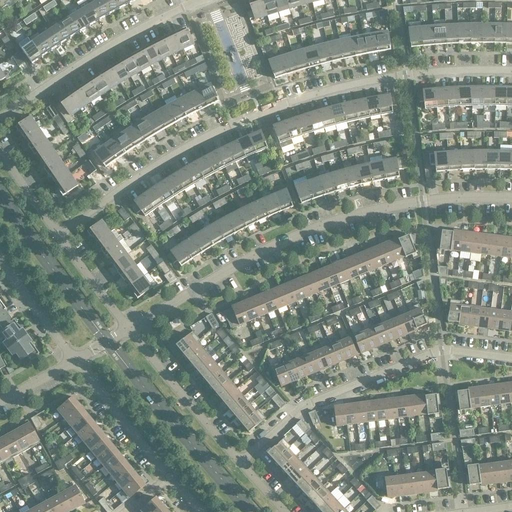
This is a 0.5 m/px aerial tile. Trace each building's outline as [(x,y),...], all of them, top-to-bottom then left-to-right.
[(0,0),(0,9),(0,10),(7,5),(5,4),(10,0),(0,0)] [(57,5),(54,0),(49,4),(52,9),(57,5)] [(110,16),(101,0),(98,0),(90,4),(100,21),(100,20),(109,15),(110,16)] [(120,10),(114,0),(101,0),(110,16),(110,15),(109,14),(119,9),(120,10)] [(130,5),(127,0),(114,0),(120,10),(119,9),(129,4),(130,5)] [(267,16),(261,0),(256,0),(249,2),(252,11),(247,13),(249,19),(255,18),(255,20),(267,16)] [(278,12),(274,0),(261,0),(267,16),(278,12)] [(289,9),(286,0),(274,0),(278,12),(289,9)] [(301,5),(299,0),(286,0),(289,9),(301,5)] [(52,9),(49,4),(43,7),(46,12),(52,9)] [(100,21),(90,4),(80,10),(90,27),(90,26),(99,20),(100,21)] [(26,14),(32,10),(29,6),(23,9),(26,14)] [(90,27),(80,10),(70,16),(80,33),(81,33),(80,32),(89,26),(90,27)] [(37,18),(34,13),(29,17),(32,22),(37,18)] [(80,33),(70,16),(60,23),(71,39),(70,38),(79,32),(80,33)] [(32,22),(29,17),(23,21),(26,25),(32,22)] [(71,39),(60,23),(51,29),(61,45),(62,45),(61,44),(70,38),(71,39)] [(22,29),(19,24),(13,28),(16,32),(22,29)] [(459,43),(458,25),(446,26),(447,44),(459,43)] [(470,43),(470,25),(458,25),(459,43),(470,43)] [(482,43),(482,25),(470,25),(470,43),(482,43)] [(494,25),(482,25),(482,43),(494,43),(494,25)] [(507,25),(494,25),(494,43),(506,43),(507,25)] [(447,44),(446,26),(434,27),(435,45),(447,44)] [(435,45),(434,27),(421,28),(423,46),(435,45)] [(186,28),(175,33),(183,49),(194,44),(193,42),(197,41),(194,34),(190,36),(186,28)] [(423,46),(421,28),(409,29),(411,47),(423,46)] [(61,45),(51,29),(41,36),(52,52),(52,51),(51,50),(60,44),(61,45)] [(388,32),(375,34),(378,52),(391,50),(388,32)] [(183,49),(175,33),(164,38),(172,54),(183,49)] [(378,52),(375,34),(363,36),(367,54),(378,52)] [(10,42),(7,36),(2,40),(5,45),(10,42)] [(52,52),(41,36),(31,42),(42,58),(43,58),(42,57),(51,51),(52,52)] [(367,54),(363,36),(351,38),(355,56),(367,54)] [(19,46),(22,49),(32,64),(42,57),(42,58),(31,42),(28,37),(19,44),(19,46)] [(172,54),(164,38),(153,44),(161,60),(172,54)] [(355,56),(351,38),(340,41),(344,59),(355,56)] [(344,59),(340,41),(328,44),(332,61),(344,59)] [(14,47),(10,42),(5,45),(9,50),(14,47)] [(161,60),(153,44),(142,49),(151,65),(161,60)] [(332,61),(328,44),(316,47),(321,64),(332,61)] [(321,64),(316,47),(304,50),(309,68),(321,64)] [(151,65),(142,49),(132,55),(141,71),(151,65)] [(309,68),(304,50),(292,54),(298,71),(309,68)] [(24,63),(18,53),(13,57),(19,67),(24,63)] [(298,71),(292,54),(281,57),(286,75),(298,71)] [(141,71),(132,55),(121,61),(130,77),(141,71)] [(286,75),(281,57),(269,61),(270,63),(267,64),(270,71),(272,70),(275,78),(286,75)] [(130,77),(121,61),(111,68),(120,83),(130,77)] [(120,83),(111,68),(100,74),(110,89),(120,83)] [(110,89),(100,74),(90,80),(100,96),(110,89)] [(100,96),(90,80),(80,87),(90,102),(100,96)] [(143,85),(137,89),(140,93),(146,90),(143,85)] [(211,85),(199,90),(207,106),(218,101),(215,93),(217,92),(214,85),(212,86),(211,85)] [(90,102),(80,87),(70,94),(80,109),(90,102)] [(472,106),(471,87),(459,88),(460,106),(472,106)] [(483,106),(483,87),(471,87),(472,106),(483,106)] [(495,87),(483,87),(483,106),(495,106),(495,87)] [(507,88),(495,87),(495,106),(507,106),(507,88)] [(448,107),(447,88),(435,89),(437,108),(448,107)] [(460,106),(459,88),(447,88),(448,107),(460,106)] [(140,93),(137,89),(132,92),(134,97),(140,93)] [(437,108),(435,89),(418,91),(419,104),(420,104),(420,102),(424,101),(425,109),(437,108)] [(154,95),(151,90),(145,94),(148,98),(154,95)] [(207,106),(199,90),(188,95),(197,112),(207,106)] [(80,109),(70,94),(60,101),(61,103),(56,107),(68,124),(74,120),(71,116),(80,109)] [(148,98),(145,94),(140,97),(142,102),(148,98)] [(395,94),(378,97),(381,115),(393,113),(392,106),(396,105),(396,107),(397,107),(395,94)] [(197,112),(188,95),(178,101),(186,117),(197,112)] [(123,97),(117,101),(120,105),(126,102),(123,97)] [(381,115),(378,97),(366,99),(370,118),(381,115)] [(370,118),(366,99),(354,102),(358,120),(370,118)] [(120,105),(117,101),(112,104),(115,109),(120,105)] [(186,117),(178,101),(167,107),(176,123),(186,117)] [(358,120),(354,102),(342,105),(347,123),(358,120)] [(132,108),(129,103),(124,107),(127,111),(132,108)] [(58,115),(51,105),(47,109),(53,118),(58,115)] [(347,123),(342,105),(331,108),(335,126),(347,123)] [(127,111),(124,107),(118,110),(121,115),(127,111)] [(176,123),(167,107),(156,113),(165,128),(176,123)] [(335,126),(331,108),(319,111),(324,129),(335,126)] [(103,110),(98,113),(101,118),(106,114),(103,110)] [(324,129),(319,111),(308,114),(313,132),(324,129)] [(101,118),(98,113),(92,117),(96,122),(101,118)] [(165,128),(156,113),(146,119),(155,134),(165,128)] [(313,132),(308,114),(296,118),(302,136),(313,132)] [(20,132),(25,138),(37,129),(33,123),(34,122),(31,117),(15,127),(19,132),(20,132)] [(111,121),(108,117),(103,120),(106,125),(111,121)] [(302,136),(296,118),(285,122),(291,139),(302,136)] [(155,134),(146,119),(135,125),(145,141),(155,134)] [(106,125),(103,120),(97,124),(100,129),(106,125)] [(66,126),(62,121),(57,124),(61,130),(66,126)] [(293,144),(291,139),(285,122),(273,126),(281,148),(293,144)] [(145,141),(135,125),(125,132),(135,147),(145,141)] [(70,132),(66,126),(61,130),(65,135),(70,132)] [(42,136),(37,129),(25,138),(29,145),(28,145),(31,150),(47,140),(43,135),(42,136)] [(261,131),(249,136),(257,153),(268,148),(261,131)] [(135,147),(125,132),(115,138),(125,153),(135,147)] [(257,153),(249,136),(238,141),(246,158),(257,153)] [(125,153),(115,138),(105,145),(115,160),(125,153)] [(50,145),(47,140),(31,150),(35,155),(36,154),(40,161),(53,152),(49,146),(50,145)] [(92,148),(87,152),(99,170),(104,166),(105,167),(115,160),(105,145),(102,141),(92,148)] [(246,158),(238,141),(227,146),(235,163),(246,158)] [(82,149),(78,144),(73,147),(77,152),(82,149)] [(235,163),(227,146),(217,151),(225,168),(235,163)] [(85,154),(82,149),(77,152),(80,158),(85,154)] [(225,168),(217,151),(206,157),(214,173),(225,168)] [(474,170),(474,151),(461,152),(462,170),(474,170)] [(487,170),(487,151),(474,151),(474,170),(487,170)] [(500,151),(487,151),(487,170),(499,170),(500,151)] [(511,151),(500,151),(499,170),(511,170),(511,151)] [(57,159),(53,152),(40,161),(45,167),(44,168),(47,173),(62,163),(59,158),(57,159)] [(449,171),(448,152),(429,154),(430,167),(431,167),(431,165),(435,164),(436,172),(449,171)] [(462,170),(461,152),(448,152),(449,171),(462,170)] [(214,173),(206,157),(195,163),(204,179),(214,173)] [(401,158),(383,161),(386,179),(399,177),(398,169),(402,168),(403,171),(404,171),(401,158)] [(96,170),(89,161),(84,164),(91,174),(96,170)] [(386,179),(383,161),(370,164),(374,182),(386,179)] [(66,167),(62,163),(47,173),(50,178),(51,177),(56,184),(69,175),(64,168),(66,167)] [(204,179),(195,163),(185,168),(194,184),(204,179)] [(374,182),(370,164),(357,167),(362,185),(374,182)] [(269,166),(263,168),(266,174),(271,171),(269,166)] [(362,185),(357,167),(345,170),(350,188),(362,185)] [(194,184),(185,168),(174,175),(184,190),(194,184)] [(266,174),(263,168),(257,171),(260,176),(266,174)] [(350,188),(345,170),(332,174),(338,191),(350,188)] [(338,191),(332,174),(320,178),(326,195),(338,191)] [(73,181),(69,175),(56,184),(60,190),(59,191),(63,196),(78,186),(74,180),(73,181)] [(184,190),(174,175),(164,181),(174,197),(184,190)] [(248,175),(242,178),(245,183),(251,180),(248,175)] [(275,180),(272,175),(267,177),(269,183),(275,180)] [(269,183),(267,177),(261,180),(263,185),(269,183)] [(245,183),(242,178),(237,180),(239,186),(245,183)] [(326,195),(320,178),(307,182),(314,199),(326,195)] [(174,197),(164,181),(154,187),(164,203),(174,197)] [(314,199),(307,182),(295,186),(301,204),(314,199)] [(228,185),(222,188),(225,193),(231,190),(228,185)] [(250,191),(248,186),(242,188),(245,194),(250,191)] [(164,203),(154,187),(144,194),(155,209),(164,203)] [(225,193),(222,188),(216,191),(219,196),(225,193)] [(245,194),(242,188),(236,191),(239,197),(245,194)] [(287,190),(274,195),(281,212),(293,207),(287,190)] [(155,209),(144,194),(130,204),(138,215),(137,213),(140,210),(145,216),(155,209)] [(208,195),(202,199),(205,204),(211,201),(208,195)] [(281,212),(274,195),(262,200),(270,217),(281,212)] [(227,203),(224,198),(218,201),(221,206),(227,203)] [(205,204),(202,199),(197,202),(200,207),(205,204)] [(270,217),(262,200),(250,205),(258,222),(270,217)] [(221,206),(218,201),(212,204),(215,209),(221,206)] [(258,222),(250,205),(238,211),(247,228),(258,222)] [(188,207),(183,210),(186,216),(192,212),(188,207)] [(130,217),(123,208),(118,211),(125,221),(130,217)] [(186,216),(183,210),(178,214),(181,219),(186,216)] [(203,216),(200,211),(194,215),(198,220),(203,216)] [(247,228),(238,211),(227,217),(236,233),(247,228)] [(198,220),(194,215),(189,218),(192,223),(198,220)] [(236,233),(227,217),(215,223),(224,239),(236,233)] [(170,219),(164,223),(168,228),(173,224),(170,219)] [(92,236),(97,242),(109,233),(104,227),(106,226),(102,221),(87,232),(91,237),(92,236)] [(138,228),(135,223),(130,227),(134,232),(138,228)] [(168,228),(164,223),(159,227),(162,232),(168,228)] [(224,239),(215,223),(204,230),(213,246),(224,239)] [(180,231),(177,226),(172,229),(175,234),(180,231)] [(142,233),(138,228),(134,232),(137,237),(142,233)] [(114,229),(109,233),(97,242),(101,249),(100,249),(104,254),(119,243),(124,239),(120,235),(119,236),(114,229)] [(175,234),(172,229),(166,233),(169,238),(175,234)] [(213,246),(204,230),(193,237),(203,253),(213,246)] [(438,241),(441,241),(439,250),(450,252),(452,232),(440,230),(438,241)] [(463,233),(452,232),(450,252),(451,252),(451,251),(460,252),(463,233)] [(473,235),(463,233),(460,252),(470,253),(473,235)] [(411,234),(409,235),(399,239),(406,257),(416,253),(413,245),(415,244),(411,234)] [(483,236),(473,235),(470,253),(480,255),(483,236)] [(493,237),(483,236),(480,255),(491,256),(493,237)] [(203,253),(193,237),(182,244),(192,259),(203,253)] [(503,239),(493,237),(491,256),(501,257),(503,239)] [(406,257),(399,239),(389,243),(397,260),(405,257),(406,258),(406,257)] [(511,250),(511,239),(503,239),(501,257),(511,258),(511,250)] [(122,248),(119,243),(104,254),(108,259),(109,258),(113,264),(126,255),(121,249),(122,248)] [(397,260),(389,243),(380,247),(387,264),(397,260)] [(192,259),(182,244),(166,255),(174,265),(175,265),(173,263),(177,260),(181,267),(192,259)] [(155,250),(151,245),(146,249),(150,254),(155,250)] [(387,264),(380,247),(371,251),(378,268),(387,264)] [(159,256),(155,250),(150,254),(154,259),(159,256)] [(378,268),(371,251),(361,255),(368,272),(378,268)] [(131,261),(126,255),(113,264),(118,271),(117,272),(121,276),(135,265),(132,260),(131,261)] [(368,272),(361,255),(352,259),(359,276),(368,272)] [(359,276),(352,259),(342,263),(349,280),(359,276)] [(171,271),(163,261),(159,265),(166,275),(171,271)] [(349,280),(342,263),(333,267),(340,284),(349,280)] [(139,270),(135,265),(121,276),(124,281),(125,280),(130,287),(142,277),(138,271),(139,270)] [(340,284),(333,267),(323,271),(330,288),(340,284)] [(330,288),(323,271),(314,274),(317,283),(312,285),(315,294),(316,294),(315,292),(319,290),(320,292),(330,288)] [(317,283),(314,274),(313,275),(313,276),(309,277),(309,276),(299,281),(306,298),(315,294),(312,285),(317,283)] [(147,283),(142,277),(130,287),(135,293),(134,294),(137,299),(152,288),(148,283),(147,283)] [(306,298),(299,281),(289,285),(296,302),(306,298)] [(296,302),(289,285),(280,289),(287,306),(296,302)] [(287,306),(280,289),(270,292),(277,310),(287,306)] [(277,310),(270,292),(261,296),(268,314),(277,310)] [(268,314),(261,296),(251,300),(258,318),(268,314)] [(0,321),(9,315),(5,309),(6,309),(0,300),(0,321)] [(258,318),(251,300),(242,304),(249,321),(258,318)] [(448,322),(458,323),(461,301),(450,300),(448,322)] [(462,301),(461,301),(458,323),(468,324),(471,307),(461,306),(462,301)] [(249,321),(242,304),(224,312),(231,329),(249,321)] [(419,304),(409,308),(417,329),(427,325),(419,304)] [(340,311),(337,305),(331,308),(333,313),(340,311)] [(471,305),(471,307),(468,324),(478,326),(481,308),(481,306),(471,305)] [(417,329),(409,308),(408,308),(409,311),(400,315),(408,333),(417,329)] [(491,309),(481,308),(478,326),(489,327),(491,309)] [(501,311),(491,309),(489,327),(499,328),(501,311)] [(510,312),(501,311),(499,328),(509,330),(511,310),(510,312)] [(319,312),(313,315),(315,321),(322,318),(319,312)] [(218,325),(212,314),(206,317),(213,328),(218,325)] [(13,320),(9,315),(0,321),(0,325),(4,331),(2,333),(7,340),(4,343),(8,349),(23,338),(20,333),(23,331),(14,319),(13,320)] [(408,333),(400,315),(391,318),(398,336),(408,333)] [(398,336),(391,318),(390,319),(391,320),(383,324),(382,322),(381,322),(389,340),(398,336)] [(179,325),(177,320),(170,323),(173,328),(179,325)] [(389,340),(381,322),(372,326),(379,344),(389,340)] [(379,344),(372,326),(363,330),(370,348),(379,344)] [(224,332),(221,328),(216,332),(219,336),(224,332)] [(370,348),(363,330),(353,334),(360,352),(370,348)] [(176,345),(183,354),(200,339),(193,331),(176,345)] [(228,336),(224,332),(219,336),(223,340),(228,336)] [(357,354),(349,336),(339,340),(347,358),(357,354)] [(27,343),(23,338),(8,349),(13,355),(16,353),(22,360),(29,354),(32,358),(37,354),(37,355),(39,353),(30,341),(27,343)] [(200,340),(200,339),(183,354),(189,361),(204,349),(198,342),(200,340)] [(259,344),(256,339),(250,341),(252,347),(259,344)] [(347,358),(339,340),(330,344),(337,362),(347,358)] [(237,348),(234,344),(229,348),(232,352),(237,348)] [(337,362),(330,344),(329,344),(330,345),(321,349),(328,365),(337,362)] [(241,352),(237,348),(232,352),(236,356),(241,352)] [(211,357),(204,349),(189,361),(196,369),(211,357)] [(328,365),(321,349),(312,353),(319,369),(328,365)] [(319,369),(312,353),(302,357),(309,373),(319,369)] [(217,365),(211,357),(196,369),(202,377),(217,365)] [(309,373),(302,357),(294,361),(293,359),(292,359),(300,377),(309,373)] [(300,377),(292,359),(283,363),(290,381),(300,377)] [(250,364),(247,360),(242,364),(246,368),(250,364)] [(290,381),(283,363),(282,363),(283,365),(272,370),(275,378),(277,377),(280,385),(290,381)] [(254,368),(250,364),(246,368),(249,372),(254,368)] [(224,372),(217,365),(202,377),(209,385),(224,372)] [(230,380),(224,372),(209,385),(216,393),(230,380)] [(264,379),(260,375),(255,379),(259,383),(264,379)] [(267,383),(264,379),(259,383),(262,388),(267,383)] [(237,388),(230,380),(216,393),(222,401),(237,388)] [(510,403),(508,385),(498,386),(500,405),(510,403)] [(500,405),(498,386),(488,388),(490,406),(500,405)] [(274,391),(270,387),(265,391),(269,395),(274,391)] [(244,396),(237,388),(222,401),(229,409),(244,396)] [(490,406),(488,388),(478,389),(480,407),(490,406)] [(480,407),(478,389),(468,390),(470,410),(471,410),(471,409),(480,407)] [(470,410),(468,390),(455,392),(456,403),(458,402),(460,411),(470,410)] [(439,394),(436,394),(426,396),(428,415),(439,414),(438,405),(440,405),(439,394)] [(285,404),(277,395),(272,399),(280,408),(285,404)] [(250,404),(244,396),(229,409),(235,416),(250,404)] [(428,415),(426,396),(416,397),(418,416),(428,415)] [(56,411),(63,420),(80,406),(79,405),(78,406),(73,398),(74,398),(74,397),(56,411)] [(418,416),(416,397),(405,399),(408,417),(418,416)] [(408,417),(405,399),(395,400),(398,418),(408,417)] [(398,418),(395,400),(385,401),(388,420),(398,418)] [(388,420),(385,401),(375,403),(377,421),(388,420)] [(377,421),(375,403),(365,404),(367,423),(377,421)] [(256,411),(250,404),(235,416),(242,424),(259,410),(258,410),(256,411)] [(367,423),(365,404),(355,405),(357,424),(367,423)] [(357,424),(355,405),(345,407),(347,425),(357,424)] [(85,414),(80,406),(63,420),(65,419),(71,426),(86,414),(86,413),(85,414)] [(347,425),(345,407),(334,408),(335,417),(333,418),(335,427),(347,425)] [(266,418),(259,410),(242,424),(249,432),(266,418)] [(315,411),(309,413),(314,425),(320,423),(315,411)] [(91,422),(86,414),(71,426),(77,434),(93,422),(92,421),(91,422)] [(42,426),(37,415),(36,416),(32,418),(31,418),(30,419),(36,429),(42,426)] [(310,429),(301,420),(297,424),(305,433),(310,429)] [(97,430),(93,422),(77,434),(84,442),(99,429),(97,430)] [(40,443),(29,423),(28,423),(29,424),(22,429),(21,428),(20,429),(31,448),(40,443)] [(31,448),(20,429),(13,434),(12,433),(11,433),(22,453),(31,448)] [(104,438),(99,429),(84,442),(90,450),(106,437),(105,437),(104,438)] [(316,436),(313,432),(308,437),(312,441),(316,436)] [(22,453),(11,433),(4,439),(3,438),(2,438),(13,458),(22,453)] [(320,440),(316,436),(312,441),(315,445),(320,440)] [(111,446),(106,437),(90,450),(97,458),(112,446),(112,445),(111,446)] [(13,458),(2,438),(0,440),(0,455),(4,463),(13,458)] [(267,453),(274,461),(291,446),(283,438),(267,453)] [(117,454),(112,446),(97,458),(103,466),(119,453),(118,453),(117,454)] [(291,447),(291,446),(274,461),(281,469),(296,456),(289,449),(291,447)] [(330,451),(327,447),(322,452),(326,456),(330,451)] [(334,455),(330,451),(326,456),(329,460),(334,455)] [(123,462),(119,453),(103,466),(110,474),(125,461),(123,462)] [(302,463),(296,456),(281,469),(288,476),(302,463)] [(130,469),(125,461),(110,474),(116,482),(132,469),(131,469),(130,469)] [(510,480),(508,461),(498,463),(500,481),(510,480)] [(309,471),(302,463),(288,476),(295,484),(309,471)] [(344,466),(341,463),(336,467),(339,471),(344,466)] [(500,481),(498,463),(488,464),(490,483),(500,481)] [(74,468),(79,473),(83,470),(78,464),(74,468)] [(490,483),(488,464),(478,465),(477,465),(480,484),(490,483)] [(480,484),(477,465),(467,466),(468,475),(466,475),(467,486),(480,484)] [(348,470),(344,466),(339,471),(343,475),(348,470)] [(136,477),(132,469),(116,482),(123,489),(121,491),(138,477),(136,477)] [(446,469),(436,470),(438,490),(451,488),(450,477),(447,478),(446,469)] [(87,475),(83,470),(79,473),(83,478),(87,475)] [(438,490),(436,470),(435,470),(435,471),(426,472),(428,491),(438,490)] [(316,478),(309,471),(295,484),(302,491),(316,478)] [(428,491),(426,472),(416,474),(418,492),(428,491)] [(418,492),(416,474),(405,475),(408,494),(418,492)] [(408,494),(405,475),(395,477),(398,495),(408,494)] [(143,486),(138,477),(121,491),(128,499),(146,485),(145,484),(143,486)] [(398,495),(395,477),(383,478),(384,487),(386,487),(387,496),(398,495)] [(323,486),(316,478),(302,491),(309,499),(323,486)] [(358,481),(355,478),(350,482),(353,486),(358,481)] [(87,484),(92,489),(96,485),(91,480),(87,484)] [(362,485),(358,481),(353,486),(357,490),(362,485)] [(100,491),(96,485),(92,489),(96,494),(100,491)] [(75,486),(66,491),(75,508),(76,508),(75,507),(84,503),(84,504),(85,504),(75,486)] [(330,493),(323,486),(309,499),(316,506),(330,493)] [(369,493),(365,489),(360,493),(364,497),(369,493)] [(75,508),(66,491),(57,496),(65,511),(66,511),(75,508)] [(325,511),(337,501),(330,493),(316,506),(321,511),(325,511)] [(100,500),(104,504),(109,499),(106,495),(100,500)] [(65,511),(57,496),(48,501),(54,511),(65,511)] [(380,506),(372,496),(367,501),(376,510),(380,506)] [(157,498),(156,497),(140,511),(156,511),(163,506),(162,505),(161,506),(156,499),(157,498)] [(117,508),(109,499),(104,504),(110,511),(111,511),(112,511),(116,509),(117,508)] [(54,511),(48,501),(39,506),(42,511),(54,511)] [(340,511),(344,508),(337,501),(325,511),(340,511)]
